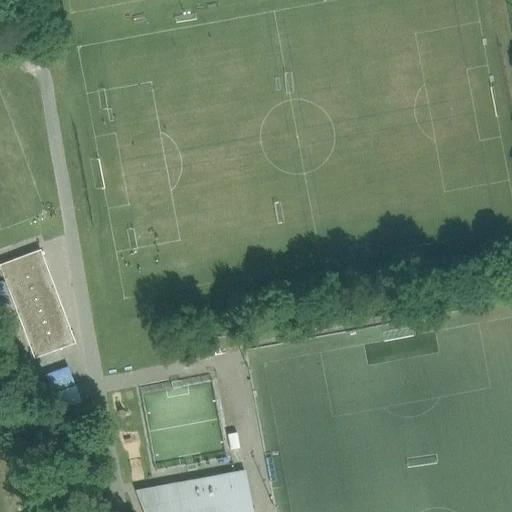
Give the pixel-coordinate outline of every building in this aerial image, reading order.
[(8,292),(27,343),(33,360),(63,348),(73,345),(38,254),(0,267),(0,270),(2,276),(8,292)] [(66,368),(43,377),(46,386),(69,378),(66,368)] [(69,378),(46,386),(50,395),(72,387),(69,378)] [(43,384),(23,392),(28,407),(44,401),(50,416),(81,404),(74,388),(49,398),(43,384)] [(251,511),(244,471),(135,491),(142,511),(251,511)]
